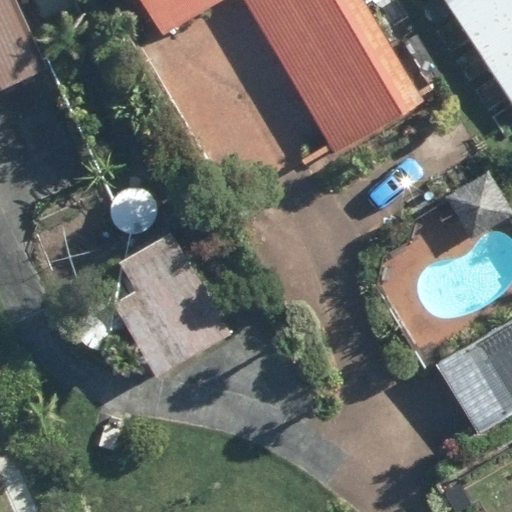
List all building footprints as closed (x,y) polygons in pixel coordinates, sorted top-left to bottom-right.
[(0,0),(0,87),(62,60),(35,0),(0,0)] [(434,95),(378,0),(157,0),(175,28),(222,0),(258,0),(345,148),(434,95)] [(511,0),(453,0),(511,90),(511,0)] [(456,188),(481,232),(511,214),(511,186),(498,163),(456,188)] [(141,175),(129,177),(124,179),(119,182),(115,185),(112,189),(109,194),(108,199),(107,205),(107,210),(108,215),(109,221),(112,225),(116,230),(120,233),(124,236),(129,238),(135,239),(140,240),(145,239),(151,237),(155,235),(160,232),(164,228),(167,223),(169,218),(170,213),(171,208),(171,202),(169,197),(167,192),(164,187),(160,183),(156,180),(151,178),(146,176),(141,175)] [(240,326),(183,224),(130,254),(146,282),(122,295),(164,369),(240,326)] [(486,427),(511,411),(511,322),(446,363),(486,427)]
